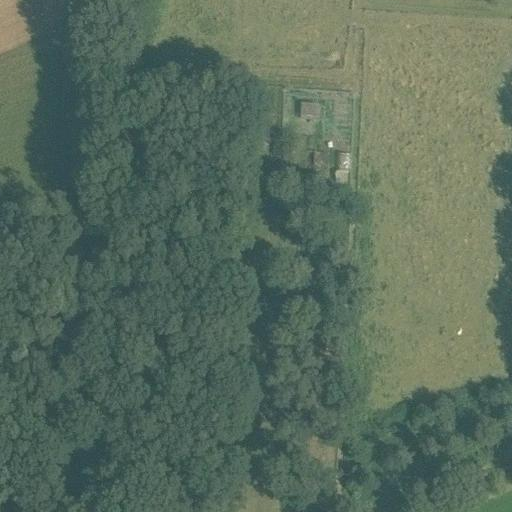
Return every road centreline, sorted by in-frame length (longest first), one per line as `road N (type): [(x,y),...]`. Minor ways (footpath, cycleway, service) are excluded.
road 1 (track): [(85,0),(62,429)]
road 2 (track): [(392,511),(511,470)]
